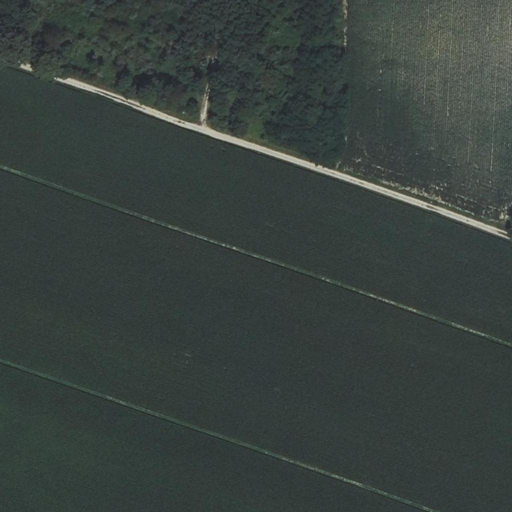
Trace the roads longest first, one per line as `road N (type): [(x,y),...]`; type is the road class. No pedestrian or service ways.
road 1 (track): [(511,239),(201,130)]
road 2 (track): [(201,130),(0,59)]
road 3 (track): [(201,130),(226,0)]
